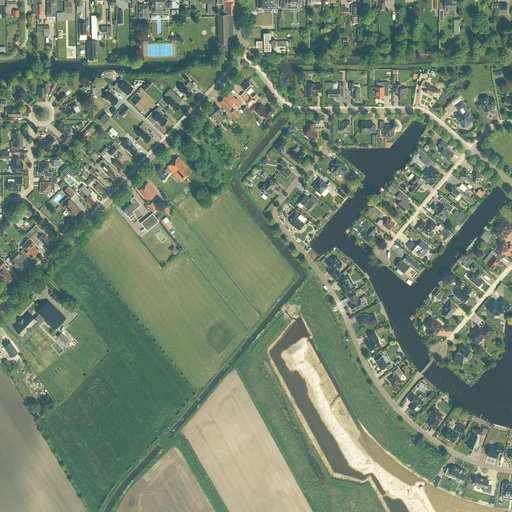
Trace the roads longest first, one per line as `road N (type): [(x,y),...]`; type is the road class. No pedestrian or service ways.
road 1 (residential): [(511,471),(445,448),(409,420),(370,373),(320,275)]
road 2 (residential): [(320,275),(256,354),(324,481),(328,511)]
road 3 (tertiary): [(68,242),(240,59)]
road 4 (residential): [(320,275),(274,215),(325,146),(326,110)]
road 5 (residential): [(469,148),(423,110),(326,110)]
road 6 (residential): [(382,252),(469,148)]
